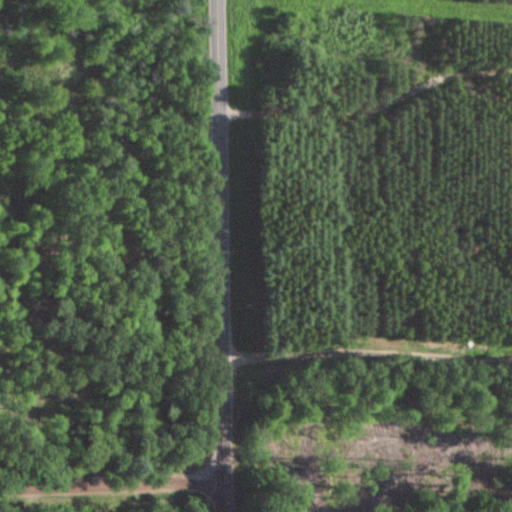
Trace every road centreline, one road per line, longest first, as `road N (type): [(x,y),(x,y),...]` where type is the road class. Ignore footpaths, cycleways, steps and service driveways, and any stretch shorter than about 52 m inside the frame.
road 1 (tertiary): [(213,511),(226,291),(219,0)]
road 2 (residential): [(0,484),(212,482)]
